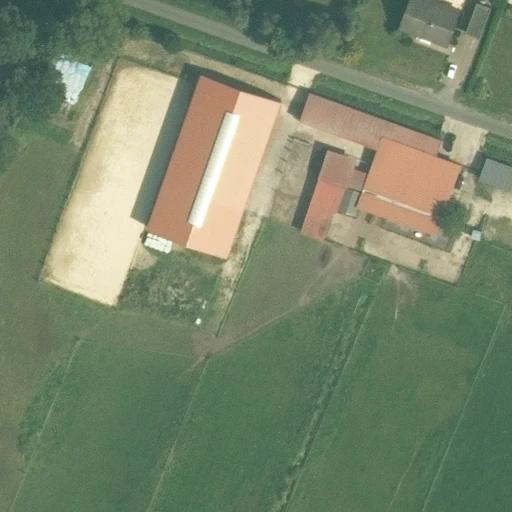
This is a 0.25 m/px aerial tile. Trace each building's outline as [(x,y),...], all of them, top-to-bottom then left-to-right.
[(456,7),(437,0),(404,0),(394,28),(441,46),(456,7)] [(486,8),(474,4),(461,36),(474,41),(486,8)] [(197,84),(163,183),(242,211),(281,101),(201,73),(197,84)] [(442,141),(309,93),(299,121),(378,150),(383,138),(436,157),(442,141)] [(436,157),(383,138),(378,150),(378,153),(370,174),(370,175),(443,201),(444,202),(458,165),(436,157)] [(318,177),(347,186),(353,168),(356,158),(327,149),(318,177)] [(477,182),(511,188),(511,186),(511,163),(481,158),(477,182)] [(370,175),(370,174),(353,168),(347,186),(364,192),(364,190),(370,175)] [(443,201),(370,175),(364,190),(392,200),(438,217),(443,201)] [(347,186),(318,177),(310,204),(338,213),(338,210),(341,203),(346,188),(347,186)] [(346,188),(341,203),(356,209),(361,193),(346,188)] [(392,200),(364,190),(364,192),(359,206),(386,216),(392,200)] [(438,217),(392,200),(386,216),(432,232),(438,217)] [(356,209),(341,203),(338,210),(354,215),(356,209)]
